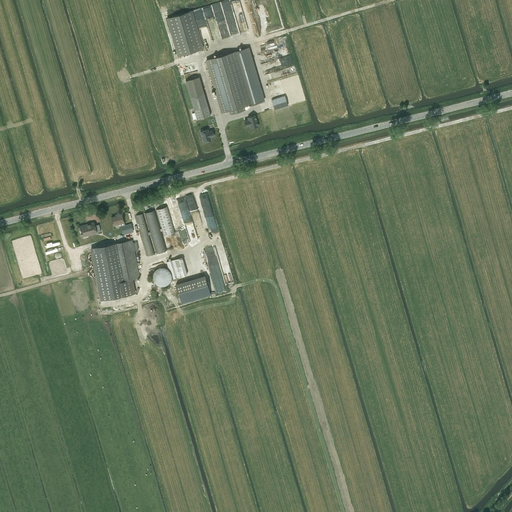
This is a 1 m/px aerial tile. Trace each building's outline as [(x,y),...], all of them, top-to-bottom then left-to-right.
[(284,29),(275,0),(250,0),(261,36),(268,34),(284,29)] [(192,11),(167,18),(178,55),(203,48),(192,11)] [(236,51),(206,59),(222,112),(229,110),(230,114),(245,109),(244,105),(251,103),(264,100),(248,47),(236,51)] [(186,81),(197,119),(210,115),(199,77),(186,81)] [(285,97),(272,101),(275,109),(287,105),(286,101),(285,97)] [(260,130),(257,120),(250,121),(251,124),(248,125),(249,130),(252,129),(253,131),(260,130)] [(208,133),(201,135),(204,146),(211,144),(210,141),(214,140),(212,134),(209,135),(208,133)] [(167,206),(156,209),(164,236),(175,232),(167,206)] [(155,209),(144,213),(156,253),(167,250),(161,231),(162,231),(161,228),(155,209)] [(116,216),(114,216),(111,217),(113,225),(124,222),(121,213),(116,214),(116,216)] [(143,213),(136,215),(148,255),(155,253),(149,234),(150,234),(150,232),(149,232),(143,213)] [(97,232),(101,231),(99,224),(95,225),(94,224),(88,226),(87,224),(80,226),(83,236),(97,232)] [(132,240),(111,244),(90,248),(100,300),(136,293),(133,279),(140,277),(132,240)] [(187,274),(182,257),(172,260),(177,277),(187,274)] [(205,275),(176,284),(181,303),(210,294),(205,275)]
